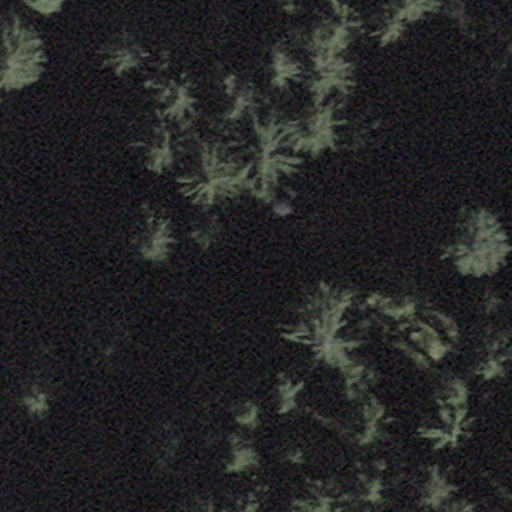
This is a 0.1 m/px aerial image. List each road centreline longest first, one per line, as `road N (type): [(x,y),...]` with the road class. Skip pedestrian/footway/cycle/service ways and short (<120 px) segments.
road 1 (track): [(0,445),(50,439),(196,277),(287,203),(511,118)]
road 2 (track): [(70,0),(36,84),(30,225),(0,301)]
